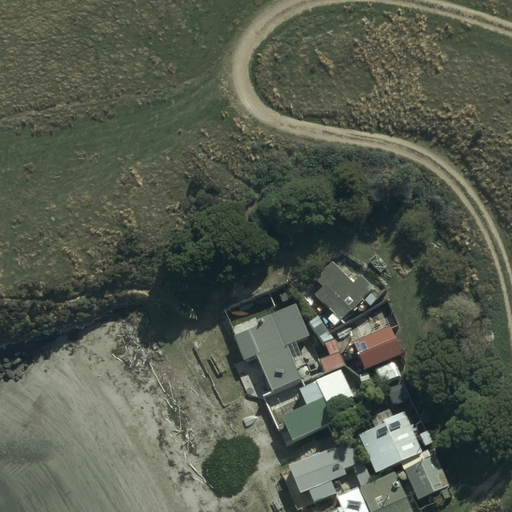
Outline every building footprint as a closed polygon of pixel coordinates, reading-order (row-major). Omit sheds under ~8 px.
[(328,288),(319,296),(343,321),(366,300),(364,299),(374,289),(362,276),(354,284),(333,262),(317,277),(328,288)] [(259,328),(236,337),(246,360),(259,355),(274,391),(301,380),(288,347),(312,337),(298,304),(256,322),(259,328)] [(391,327),(355,343),(368,371),(404,355),(391,327)] [(343,372),(300,392),(308,407),(284,418),(295,442),(338,422),(332,408),(355,397),(343,372)] [(387,426),(363,437),(379,472),(424,452),(406,413),(385,423),(387,426)] [(354,444),(293,468),(304,495),(311,492),(315,502),(337,494),(332,483),(350,476),(347,471),(362,464),(354,444)] [(438,456),(407,470),(420,501),(452,487),(438,456)] [(414,511),(396,473),(362,489),(372,511),(414,511)] [(369,511),(360,490),(341,498),(347,510),(342,511),(369,511)]
